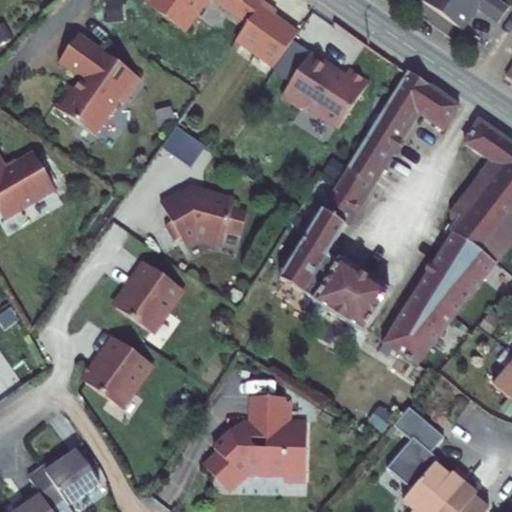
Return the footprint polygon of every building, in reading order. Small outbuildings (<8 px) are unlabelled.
[(245,6),(246,4),(240,0),(136,0),(129,11),(170,38),(193,2),(231,27),(245,6)] [(480,0),(475,0),(466,14),(493,32),(504,16),(480,0)] [(259,15),(245,6),(231,27),(220,44),(261,70),(283,35),(257,18),(259,15)] [(62,43),(43,72),(68,89),(61,99),(54,95),(39,118),(80,144),(104,109),(109,113),(126,86),(62,43)] [(297,54),(269,98),(289,110),(295,109),(327,128),(356,82),(335,69),(330,77),(322,72),(322,69),(297,54)] [(450,107),(400,72),(385,97),(407,112),(433,129),(450,107)] [(407,112),(385,97),(349,154),(373,169),(407,112)] [(473,182),(478,185),(508,148),(470,122),(456,144),(482,162),(472,174),(473,182)] [(161,152),(201,174),(213,153),(172,131),(161,152)] [(488,265),(511,233),(511,150),(508,148),(478,185),(479,186),(465,203),(460,199),(453,201),(444,213),(444,220),(449,223),(442,232),(446,235),(446,233),(488,265)] [(373,169),(349,154),(331,183),(314,211),(337,226),(373,169)] [(0,219),(48,193),(28,157),(0,172),(0,219)] [(472,174),(453,201),(460,199),(465,203),(479,186),(478,185),(473,182),(472,174)] [(177,237),(180,242),(193,234),(219,240),(222,228),(237,232),(242,210),(227,206),(228,201),(219,199),(220,197),(186,191),(178,196),(175,191),(156,203),(167,222),(161,226),(170,241),(177,237)] [(314,211),(310,218),(276,272),(271,281),(307,304),(332,264),(331,264),(319,255),(337,226),(314,211)] [(446,235),(411,291),(448,318),(488,265),(446,233),(446,235)] [(139,261),(109,305),(145,329),(174,284),(139,261)] [(357,335),(359,332),(383,294),(333,261),(331,264),(332,264),(307,304),(357,335)] [(411,291),(377,345),(410,366),(448,318),(411,291)] [(83,378),(81,381),(116,404),(146,360),(111,337),(91,365),(88,363),(80,375),(83,378)] [(511,352),(489,378),(511,397),(511,352)] [(201,464),(224,487),(251,461),(257,467),(281,467),(289,476),(302,476),(302,415),(285,415),(285,396),(277,397),(278,393),(246,393),(247,426),(237,425),(230,433),(226,429),(209,445),(214,450),(201,464)] [(69,511),(67,509),(97,488),(73,453),(56,465),(53,460),(24,481),(33,492),(46,511),(69,511)] [(398,497),(415,511),(431,511),(466,472),(453,462),(445,470),(431,458),(398,497)] [(476,482),(466,472),(431,511),(476,511),(484,504),(469,490),(476,482)] [(46,511),(33,492),(14,506),(18,511),(15,511),(46,511)]
